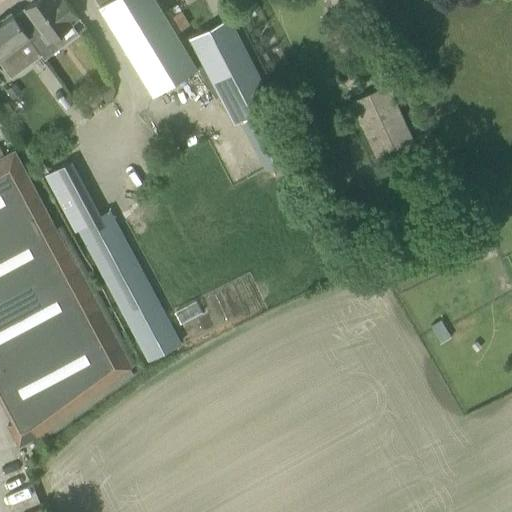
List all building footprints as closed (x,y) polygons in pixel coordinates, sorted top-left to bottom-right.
[(29,4),(24,7),(37,24),(26,33),(25,33),(41,54),(41,55),(43,59),(56,50),(49,41),(71,24),(80,18),(66,0),(29,0),(30,1),(29,2),(29,3),(29,4)] [(97,0),(100,4),(97,5),(151,95),(197,67),(184,45),(180,39),(156,0),(97,0)] [(369,0),(367,1),(375,22),(408,10),(404,0),(369,0)] [(10,13),(0,20),(0,63),(10,77),(41,55),(41,54),(25,33),(26,33),(12,14),(11,14),(10,13)] [(189,34),(180,39),(184,45),(197,67),(215,97),(220,94),(233,120),(273,100),(229,14),(189,34)] [(349,100),(375,156),(413,138),(387,82),(349,100)] [(14,83),(5,90),(11,98),(20,91),(14,83)] [(0,401),(11,422),(6,425),(17,446),(37,436),(130,367),(14,149),(2,155),(0,156),(0,401)] [(76,227),(147,360),(179,343),(109,209),(97,215),(67,158),(42,171),(73,229),(76,227)]
